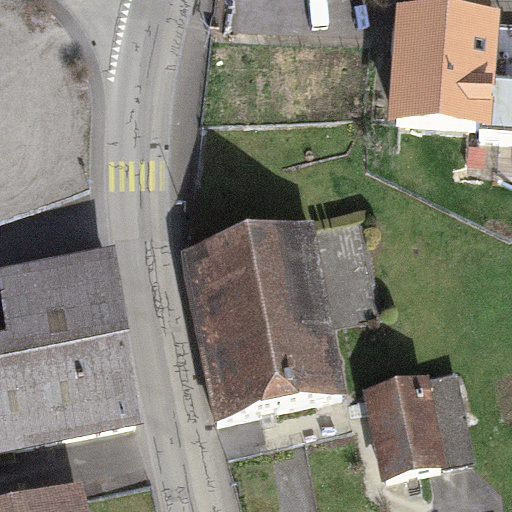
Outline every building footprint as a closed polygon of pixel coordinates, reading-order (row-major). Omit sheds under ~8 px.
[(397,5),(390,120),(492,126),(499,13),(490,8),(490,0),(414,0),(414,6),(397,5)] [(311,222),(178,248),(213,422),(346,395),(311,222)] [(0,455),(149,429),(117,243),(0,263),(0,309),(4,333),(0,333),(0,455)] [(362,392),(378,481),(472,464),(456,375),(362,392)] [(84,511),(79,484),(0,500),(0,511),(84,511)]
